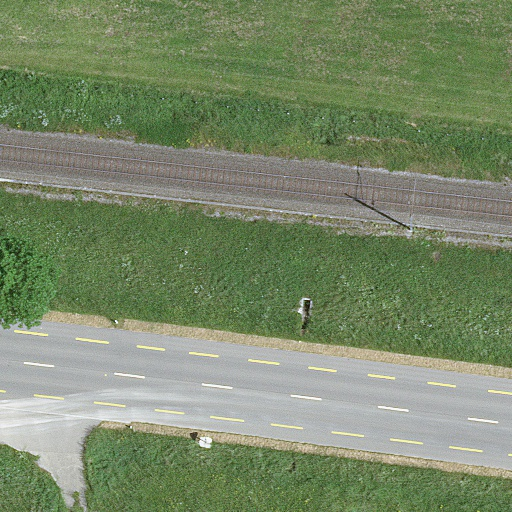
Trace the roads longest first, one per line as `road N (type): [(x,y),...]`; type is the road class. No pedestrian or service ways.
road 1 (primary): [(511,432),(0,366)]
road 2 (track): [(69,375),(74,511)]
